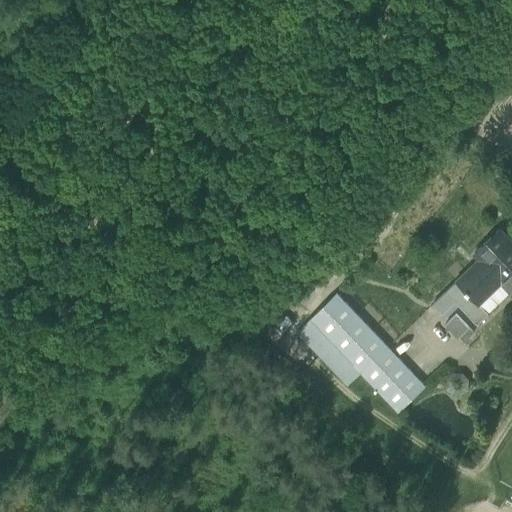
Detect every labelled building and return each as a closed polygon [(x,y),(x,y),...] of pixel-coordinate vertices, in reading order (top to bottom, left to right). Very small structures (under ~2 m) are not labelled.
[(480,251),(511,283),(511,284),(511,233),(500,221),(475,245),(480,251)] [(313,247),(281,283),(297,296),(329,260),(313,247)] [(511,283),(480,251),(433,296),(443,306),(456,293),(477,316),(511,283)] [(427,265),(414,279),(428,292),(441,279),(427,265)] [(388,338),(338,285),(299,324),(348,376),(361,363),(388,338)] [(474,324),(457,305),(446,315),(459,329),(462,326),(467,331),(474,324)] [(425,377),(388,338),(361,363),(398,402),(425,377)]
